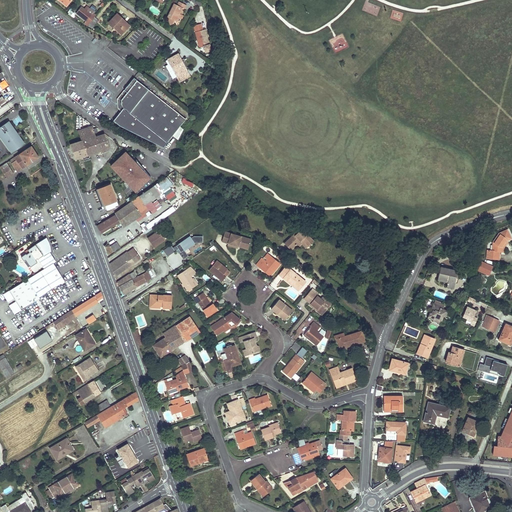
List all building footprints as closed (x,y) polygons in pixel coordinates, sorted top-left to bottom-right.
[(174,3),(167,17),(174,20),(176,21),(178,18),(181,18),(183,15),(181,14),(179,13),(180,10),(182,7),(184,8),(186,5),(178,1),(176,4),(174,3)] [(377,16),(380,7),(366,1),(362,10),(377,16)] [(91,21),(95,15),(92,13),(91,15),(85,10),(81,7),(76,13),(85,20),(84,23),(87,25),(91,21)] [(401,21),(403,12),(392,10),(391,18),(401,21)] [(116,13),(108,22),(121,34),(129,25),(116,13)] [(91,28),(99,19),(95,17),(88,25),(91,28)] [(208,39),(205,29),(203,30),(199,31),(197,25),(193,26),(199,47),(203,46),(204,52),(210,51),(209,45),(208,46),(206,39),(208,39)] [(336,53),(349,46),(342,33),(329,40),(336,53)] [(178,54),(167,59),(176,75),(186,70),(178,54)] [(186,70),(176,75),(179,81),(189,76),(186,70)] [(186,119),(134,78),(124,90),(127,92),(121,100),(122,106),(123,108),(113,121),(119,126),(163,148),(167,143),(172,136),(177,140),(183,129),(179,127),(186,119)] [(127,92),(124,90),(122,93),(115,101),(113,101),(114,108),(116,107),(121,111),(123,108),(122,106),(121,100),(127,92)] [(8,122),(0,127),(0,134),(13,153),(24,144),(8,122)] [(92,127),(79,131),(80,133),(83,140),(96,137),(92,127)] [(104,134),(96,137),(101,151),(109,148),(104,134)] [(101,151),(96,137),(83,140),(88,155),(101,151)] [(83,140),(71,145),(76,159),(88,155),(83,140)] [(31,146),(9,160),(16,171),(22,168),(22,169),(39,157),(31,146)] [(125,153),(111,166),(134,193),(150,178),(136,161),(134,162),(125,153)] [(0,166),(0,178),(1,180),(6,176),(7,178),(13,174),(6,163),(0,166)] [(116,207),(115,206),(119,205),(110,184),(98,189),(105,206),(106,205),(108,210),(116,207)] [(154,187),(150,189),(156,198),(160,195),(154,187)] [(98,189),(97,190),(103,206),(105,206),(98,189)] [(150,189),(140,197),(146,205),(156,198),(150,189)] [(116,215),(97,227),(101,233),(120,222),(123,228),(150,210),(146,205),(140,197),(140,196),(115,213),(116,215)] [(154,224),(180,205),(177,203),(152,222),(154,224)] [(294,234),(284,243),(291,250),(296,245),(302,239),(308,246),(314,241),(302,229),(298,233),(295,236),(294,234)] [(511,238),(507,230),(499,234),(493,242),(492,251),(487,250),(487,258),(499,259),(500,251),(502,252),(503,245),(505,241),(511,238)] [(159,231),(148,238),(154,248),(165,240),(159,231)] [(250,238),(224,231),(221,241),(228,243),(238,245),(238,243),(248,246),(250,238)] [(178,253),(195,243),(190,234),(172,245),(171,244),(163,249),(167,256),(177,251),(178,253)] [(26,254),(21,257),(24,261),(25,260),(29,265),(36,260),(36,259),(37,258),(38,259),(44,269),(28,278),(29,280),(11,292),(22,309),(41,297),(40,297),(66,280),(57,267),(60,265),(61,264),(61,263),(61,262),(60,261),(59,260),(58,260),(57,261),(51,252),(47,240),(46,238),(28,250),(29,252),(26,254)] [(302,239),(296,245),(298,247),(302,244),(306,248),(308,246),(302,239)] [(117,242),(111,246),(115,252),(121,248),(117,242)] [(127,252),(110,264),(114,277),(140,258),(134,248),(128,252),(127,252)] [(179,253),(183,259),(188,256),(184,249),(179,253)] [(266,261),(263,259),(257,266),(270,276),(280,264),(280,263),(281,262),(277,259),(277,260),(271,256),(266,261)] [(217,261),(209,270),(222,281),(226,277),(223,274),(227,269),(217,261)] [(482,262),(478,271),(488,275),(492,266),(482,262)] [(191,267),(177,275),(188,291),(195,286),(192,281),(193,280),(191,276),(192,275),(196,272),(191,267)] [(458,271),(440,267),(437,279),(448,282),(446,286),(454,288),(458,271)] [(291,269),(283,278),(292,285),(293,284),(299,289),(305,281),(291,269)] [(132,272),(117,282),(119,287),(120,287),(135,278),(132,272)] [(146,281),(143,274),(135,278),(120,287),(123,294),(146,281)] [(100,292),(72,310),(76,315),(98,302),(97,300),(103,297),(101,291),(100,292)] [(311,291),(305,299),(311,303),(310,305),(314,308),(314,307),(323,313),(331,303),(322,297),(321,299),(311,291)] [(204,292),(194,299),(196,304),(198,302),(207,316),(217,310),(213,303),(211,304),(210,305),(205,298),(206,297),(204,292)] [(172,296),(151,295),(150,300),(152,300),(152,305),(160,306),(161,305),(163,305),(163,307),(162,308),(171,308),(172,296)] [(279,299),(272,308),(278,314),(279,313),(286,318),(293,310),(279,299)] [(39,300),(37,302),(43,313),(46,311),(39,300)] [(152,300),(150,300),(150,307),(160,308),(160,307),(163,307),(163,305),(161,305),(160,306),(152,305),(152,300)] [(438,306),(428,302),(426,307),(427,309),(426,311),(425,311),(422,316),(428,318),(428,316),(430,316),(436,319),(438,314),(440,315),(442,310),(438,307),(438,306)] [(470,324),(474,326),(477,319),(474,317),(476,311),(467,307),(462,317),(467,319),(472,321),(471,322),(470,324)] [(72,310),(67,313),(72,320),(77,317),(76,315),(72,310)] [(232,312),(211,326),(217,334),(223,330),(230,326),(231,327),(236,324),(237,325),(241,320),(232,312)] [(67,313),(58,319),(63,326),(72,320),(67,313)] [(499,321),(487,315),(482,325),(494,331),(499,321)] [(86,319),(84,320),(86,322),(88,321),(89,324),(96,320),(93,316),(87,320),(86,319)] [(176,325),(163,333),(165,337),(153,345),(160,358),(199,332),(190,317),(176,326),(176,325)] [(63,326),(58,319),(53,321),(58,329),(63,326)] [(320,328),(313,323),(310,326),(311,326),(305,334),(310,338),(309,339),(317,346),(324,337),(317,331),(320,328)] [(511,339),(511,326),(506,323),(501,334),(499,333),(498,338),(499,338),(499,339),(510,344),(511,339)] [(138,329),(133,331),(136,340),(141,338),(138,329)] [(73,330),(64,335),(66,338),(75,333),(73,330)] [(85,330),(76,336),(85,350),(95,344),(90,336),(89,336),(85,330)] [(361,331),(337,338),(340,349),(341,349),(343,349),(345,349),(346,347),(365,341),(361,331)] [(256,337),(255,332),(239,337),(241,342),(243,341),(246,349),(247,352),(251,351),(252,354),(258,352),(256,348),(256,346),(254,346),(253,342),(255,342),(256,341),(255,337),(256,337)] [(435,339),(426,335),(422,344),(421,344),(417,353),(427,357),(435,339)] [(301,356),(306,351),(297,343),(292,348),(301,356)] [(234,344),(224,348),(226,353),(228,358),(224,360),(226,366),(228,372),(233,371),(231,366),(231,364),(238,361),(236,353),(237,353),(234,344)] [(464,350),(453,346),(451,352),(448,352),(446,361),(454,364),(456,357),(461,358),(464,350)] [(238,361),(231,364),(231,366),(241,363),(240,360),(237,353),(236,353),(238,361)] [(3,354),(0,355),(0,365),(7,377),(12,374),(13,371),(3,354)] [(305,361),(296,354),(283,371),(291,378),(305,361)] [(178,360),(182,365),(189,361),(185,355),(178,360)] [(478,369),(489,372),(490,371),(505,374),(507,362),(486,357),(485,364),(479,363),(478,369)] [(90,358),(76,367),(77,368),(80,366),(85,372),(81,375),(85,380),(89,378),(88,376),(97,371),(91,363),(93,362),(90,358)] [(409,363),(392,358),(389,369),(406,374),(409,363)] [(337,366),(330,369),(336,385),(346,381),(347,383),(356,380),(352,368),(340,373),(337,366)] [(183,371),(176,376),(177,379),(166,383),(169,391),(172,391),(173,393),(177,392),(177,391),(189,386),(183,371)] [(311,372),(302,382),(307,386),(308,384),(316,390),(316,389),(320,392),(326,385),(324,384),(325,383),(311,372)] [(93,381),(73,393),(75,396),(79,394),(81,397),(77,400),(81,405),(100,392),(93,381)] [(308,384),(307,386),(314,392),(316,390),(308,384)] [(100,414),(97,415),(100,420),(105,428),(128,414),(125,408),(139,399),(136,392),(100,414)] [(255,398),(249,400),(254,412),(271,405),(267,395),(261,397),(261,399),(256,401),(255,399),(255,398)] [(186,406),(182,396),(172,400),(174,404),(169,406),(172,414),(181,411),(183,417),(194,414),(190,404),(186,406)] [(403,396),(384,396),(384,408),(391,408),(398,409),(398,411),(403,411),(403,396)] [(107,400),(100,404),(103,410),(110,405),(107,400)] [(238,400),(227,404),(230,411),(231,413),(226,415),(230,424),(234,422),(245,418),(242,410),(240,410),(239,407),(240,407),(238,400)] [(452,407),(428,401),(423,421),(435,423),(437,415),(450,418),(452,407)] [(510,410),(503,407),(500,415),(503,416),(507,418),(510,410)] [(356,411),(344,410),(343,415),(337,414),(337,419),(342,419),(342,429),(342,434),(347,435),(348,435),(349,430),(351,430),(354,430),(354,420),(355,421),(356,411)] [(97,415),(84,423),(87,427),(100,420),(97,415)] [(479,422),(468,417),(462,430),(474,435),(479,422)] [(406,422),(386,421),(386,430),(397,430),(397,434),(406,434),(406,422)] [(278,423),(269,426),(269,427),(261,429),(265,440),(273,437),(272,435),(275,434),(281,432),(278,423)] [(189,426),(181,429),(185,442),(193,439),(194,441),(202,438),(199,429),(191,432),(189,426)] [(506,430),(499,428),(495,439),(503,442),(506,430)] [(244,430),(235,434),(239,446),(247,443),(248,447),(257,444),(252,431),(245,434),(244,430)] [(67,438),(50,448),(56,459),(73,449),(67,438)] [(339,440),(337,439),(336,448),(343,448),(343,456),(353,457),(354,446),(349,446),(349,444),(349,440),(347,440),(339,440)] [(307,445),(298,448),(301,458),(305,457),(305,459),(319,455),(315,442),(309,444),(309,442),(306,444),(307,445)] [(505,444),(494,442),(494,445),(489,444),(487,451),(492,452),(492,451),(502,454),(505,444)] [(126,444),(118,449),(129,467),(138,462),(132,453),(133,452),(130,447),(129,448),(126,444)] [(406,463),(406,455),(410,455),(410,445),(396,444),(395,462),(406,463)] [(392,448),(380,447),(378,460),(390,462),(392,448)] [(204,448),(187,454),(191,466),(199,463),(199,461),(207,458),(204,448)] [(73,449),(56,459),(57,460),(73,450),(73,449)] [(142,470),(134,474),(141,485),(144,483),(141,479),(146,476),(147,475),(150,480),(155,477),(148,468),(143,471),(142,470)] [(345,468),(331,478),(338,487),(343,483),(344,483),(352,478),(345,468)] [(290,480),(284,483),(288,487),(291,491),(294,495),(303,490),(301,486),(305,484),(306,485),(309,486),(319,480),(317,477),(315,473),(317,473),(316,472),(314,473),(314,472),(294,479),(293,480),(291,481),(290,480)] [(72,473),(49,487),(51,490),(54,495),(55,496),(58,494),(59,496),(64,493),(75,487),(79,484),(72,473)] [(259,473),(250,480),(257,488),(259,487),(265,495),(273,488),(266,481),(265,481),(259,473)] [(134,474),(127,479),(127,480),(122,484),(128,494),(132,491),(129,486),(131,485),(135,483),(137,487),(141,485),(134,474)] [(430,482),(428,478),(425,478),(416,482),(419,488),(417,489),(410,492),(416,502),(431,495),(426,485),(430,482)] [(75,487),(64,493),(65,495),(75,488),(75,487)] [(259,487),(257,488),(263,496),(265,495),(259,487)] [(106,499),(100,500),(101,511),(106,510),(106,504),(107,504),(116,503),(114,491),(106,492),(106,499)] [(492,508),(485,491),(470,497),(476,511),(483,508),(485,511),(492,508)] [(178,511),(177,508),(172,510),(167,502),(165,502),(166,503),(165,504),(161,497),(160,498),(160,499),(135,511),(178,511)] [(100,500),(91,501),(92,507),(85,508),(85,511),(100,511),(101,511),(100,500)] [(29,511),(31,511),(25,501),(9,511),(29,511)] [(310,511),(304,501),(293,507),(295,511),(310,511)] [(459,511),(455,501),(441,508),(443,511),(459,511)]
